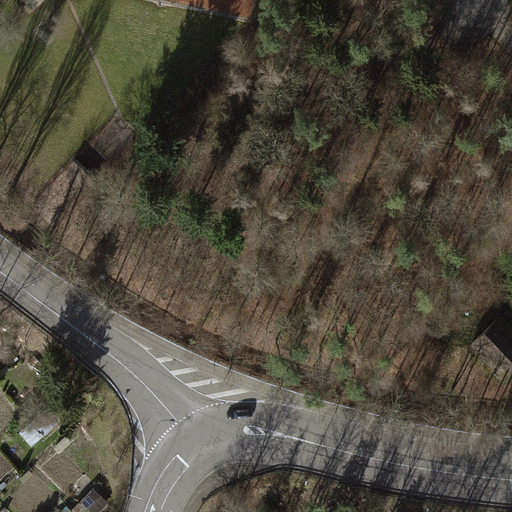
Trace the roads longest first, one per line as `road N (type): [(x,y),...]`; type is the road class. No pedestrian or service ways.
road 1 (tertiary): [(511,478),(248,430),(199,444)]
road 2 (unclassified): [(0,271),(113,355),(199,444)]
